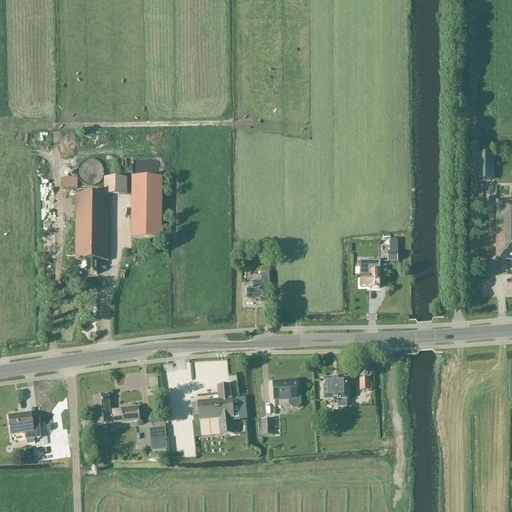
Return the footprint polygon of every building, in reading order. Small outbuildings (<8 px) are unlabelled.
[(40,111),(51,112),(51,104),(41,103),(40,111)] [(54,154),(60,159),(66,154),(60,148),(54,154)] [(474,155),(474,177),(490,177),(490,155),(474,155)] [(77,179),(63,179),(62,190),(77,190),(77,179)] [(132,179),(131,240),(161,240),(162,179),(132,179)] [(87,276),(97,275),(97,263),(108,263),(109,196),(126,196),(126,180),(104,180),(104,197),(75,197),(75,262),(87,263),(87,276)] [(511,200),(496,201),(495,262),(511,262),(511,200)] [(398,254),(388,254),(388,263),(397,264),(398,254)] [(370,287),(370,290),(379,290),(379,280),(379,272),(378,272),(378,263),(359,263),(359,278),(359,287),(370,287)] [(245,306),(262,305),(262,290),(269,290),(269,274),(260,275),(261,282),(252,282),(252,291),(244,291),(245,306)] [(347,400),(346,380),(324,381),(324,402),(337,401),(337,408),(347,408),(347,401),(347,400)] [(297,400),(296,382),(273,384),(274,401),(289,401),(290,406),(293,409),(298,409),(300,406),(300,399),(297,400)] [(217,387),(218,400),(218,402),(197,404),(192,405),(193,418),(199,418),(199,423),(219,421),(220,437),(233,436),(232,420),(233,419),(231,400),(229,386),(217,387)] [(111,425),(111,424),(110,412),(108,398),(93,399),(96,427),(111,425)] [(121,411),(110,412),(111,424),(122,423),(122,424),(140,422),(138,408),(120,410),(121,411)] [(32,421),(31,414),(17,416),(17,418),(9,419),(11,436),(25,434),(25,441),(41,439),(38,420),(32,421)] [(273,437),(272,421),(262,422),(262,437),(273,437)] [(165,428),(151,429),(153,451),(167,449),(165,428)]
